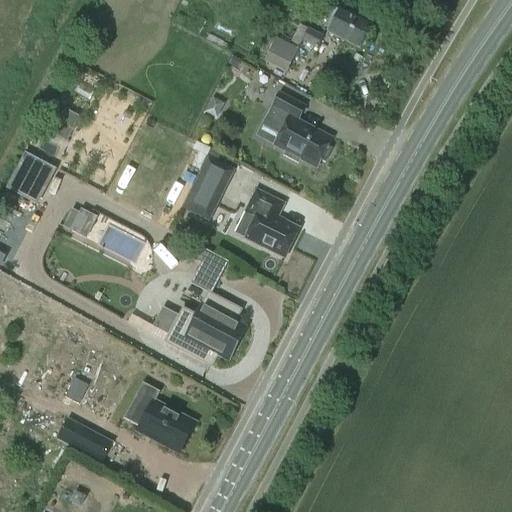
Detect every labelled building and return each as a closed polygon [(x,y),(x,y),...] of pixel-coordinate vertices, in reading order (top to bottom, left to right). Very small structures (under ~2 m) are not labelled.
[(340,11),(334,8),(331,14),(331,15),(324,29),(329,31),(329,32),(360,48),(372,26),(341,9),(340,11)] [(323,38),(299,26),(289,45),(275,39),(266,58),(288,69),(302,42),(317,50),(323,38)] [(305,108),(278,94),(262,124),(280,134),(273,146),(285,152),(282,157),(298,165),(300,161),(317,169),(320,162),(324,165),(332,150),(328,148),(332,141),(297,123),(305,108)] [(216,118),(223,102),(211,96),(204,111),(216,118)] [(39,162),(25,155),(7,190),(21,197),(39,162)] [(209,222),(234,170),(208,157),(183,209),(209,222)] [(284,206),(255,191),(233,235),(285,260),(299,230),(277,219),(284,206)] [(80,215),(71,211),(63,228),(71,232),(80,215)] [(195,245),(189,258),(201,264),(208,252),(195,245)] [(186,312),(169,345),(215,368),(223,354),(233,359),(247,331),(237,326),(243,313),(212,296),(201,319),(186,312)] [(59,347),(42,390),(56,396),(62,381),(72,385),(67,398),(83,404),(91,384),(77,379),(82,367),(72,363),(76,354),(59,347)] [(147,391),(132,419),(139,423),(136,428),(181,451),(197,419),(161,400),(162,399),(147,391)] [(112,445),(68,422),(59,440),(102,463),(112,445)]
